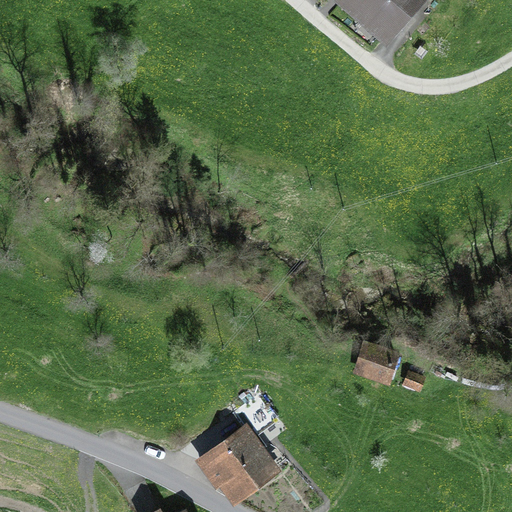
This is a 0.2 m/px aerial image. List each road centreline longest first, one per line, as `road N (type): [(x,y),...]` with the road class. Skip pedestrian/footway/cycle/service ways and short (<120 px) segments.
road 1 (track): [(511,63),(466,89),(394,87),(287,0)]
road 2 (unclassified): [(0,416),(114,456),(225,511)]
